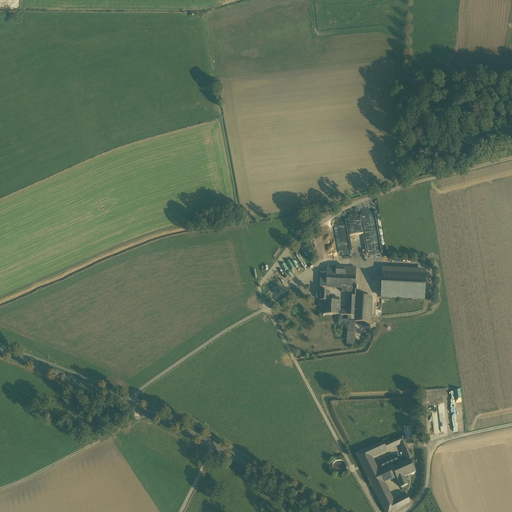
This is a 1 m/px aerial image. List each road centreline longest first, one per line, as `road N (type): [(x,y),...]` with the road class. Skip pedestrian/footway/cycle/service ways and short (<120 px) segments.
road 1 (track): [(511,156),(346,203),(295,241),(258,287),(268,308)]
road 2 (track): [(0,299),(137,239),(247,210)]
road 3 (track): [(376,511),(268,308)]
road 4 (secondary): [(328,511),(127,404)]
road 5 (unclassified): [(268,308),(220,333),(127,404)]
road 6 (track): [(147,413),(0,488)]
road 7 (track): [(405,511),(423,494),(434,443),(511,425)]
road 8 (secondary): [(127,404),(0,351)]
